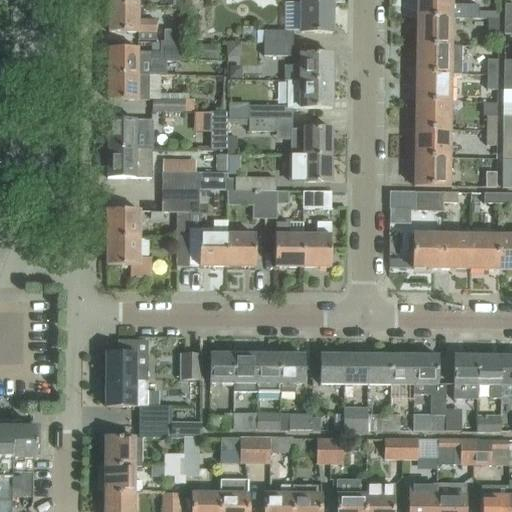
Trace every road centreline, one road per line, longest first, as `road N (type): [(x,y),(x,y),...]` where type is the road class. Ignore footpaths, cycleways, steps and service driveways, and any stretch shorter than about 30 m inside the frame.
road 1 (residential): [(364,317),(365,0)]
road 2 (residential): [(364,317),(76,315)]
road 3 (residential): [(93,37),(91,268),(77,273)]
road 4 (tertiary): [(18,269),(40,169),(44,37)]
road 5 (residential): [(66,511),(76,315)]
road 6 (residential): [(511,317),(364,317)]
